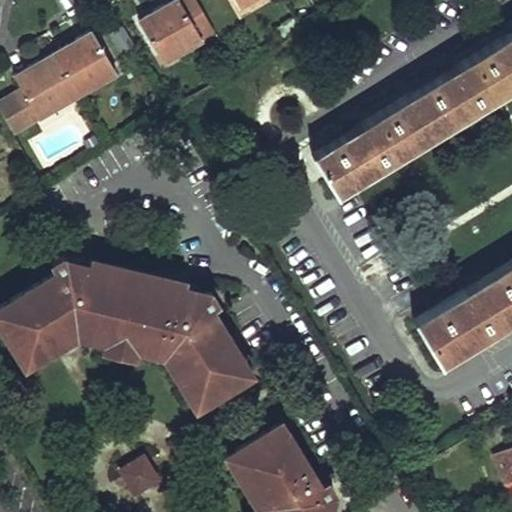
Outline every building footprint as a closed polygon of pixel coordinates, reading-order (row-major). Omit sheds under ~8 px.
[(194,0),(168,0),(139,17),(166,62),(215,33),(194,0)] [(90,28),(51,50),(77,95),(116,73),(90,28)] [(511,28),(312,150),(337,190),(511,83),(511,28)] [(51,50),(11,73),(19,86),(38,118),(77,95),(51,50)] [(0,111),(12,133),(38,118),(19,86),(0,96),(0,111)] [(180,289),(87,267),(80,272),(69,268),(71,261),(66,255),(58,254),(54,257),(51,264),(54,269),(0,302),(0,323),(23,361),(74,330),(84,324),(89,333),(104,337),(134,344),(161,350),(195,402),(248,370),(208,307),(214,303),(214,295),(211,290),(203,288),(199,291),(197,299),(185,297),(180,289)] [(511,257),(412,318),(441,361),(511,316),(511,257)] [(183,280),(89,258),(87,267),(180,289),(183,280)] [(89,333),(84,324),(74,330),(89,333)] [(133,353),(134,344),(104,337),(102,346),(133,353)] [(278,420),(237,445),(233,463),(257,502),(263,511),(320,511),(321,511),(317,510),(319,499),(325,500),(332,496),(333,489),(329,483),(322,481),(317,484),(278,420)] [(233,463),(237,445),(226,451),(233,463)] [(511,445),(496,452),(511,488),(511,445)] [(142,455),(119,468),(134,492),(156,478),(142,455)]
